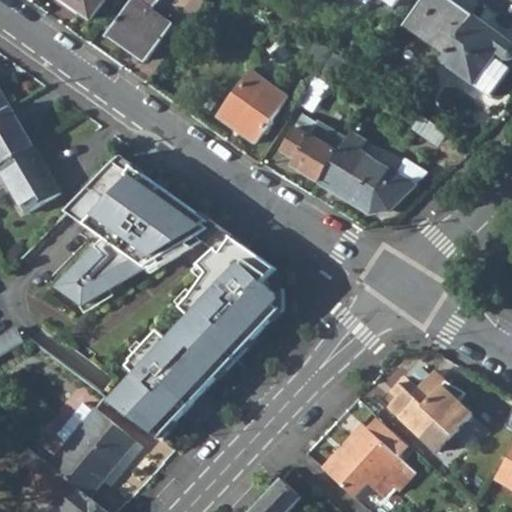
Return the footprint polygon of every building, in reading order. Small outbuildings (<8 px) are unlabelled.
[(64,0),(91,19),(104,0),(64,0)] [(128,0),(105,33),(144,61),(169,25),(134,0),(128,0)] [(422,0),(404,26),(444,56),(473,16),(451,0),(422,0)] [(442,61),(490,96),(511,69),(502,62),(504,58),(509,61),(510,62),(511,61),(511,44),(473,16),(444,56),(442,61)] [(300,61),(316,73),(332,50),(316,39),(300,61)] [(314,77),(329,86),(346,60),(332,50),(316,73),(314,77)] [(218,117),(254,144),(288,97),(251,72),(218,117)] [(372,94),(395,112),(403,101),(378,83),(372,94)] [(0,113),(11,107),(0,89),(0,113)] [(419,113),(403,101),(395,112),(412,124),(419,113)] [(0,113),(0,165),(34,146),(11,107),(0,113)] [(319,181),(337,151),(310,134),(317,121),(304,112),(282,148),(295,156),(291,164),(319,181)] [(444,131),(419,113),(412,124),(409,126),(434,145),(444,131)] [(394,173),(358,151),(364,140),(348,131),(337,151),(319,181),(370,214),(389,210),(426,174),(402,159),(394,173)] [(0,165),(0,167),(26,213),(61,193),(34,146),(0,165)] [(122,158),(68,211),(105,238),(56,285),(82,304),(156,258),(158,262),(157,263),(158,264),(188,245),(185,239),(205,226),(199,222),(205,218),(122,158)] [(185,239),(188,245),(198,239),(215,251),(217,249),(222,253),(232,239),(211,223),(205,226),(185,239)] [(162,426),(167,431),(225,369),(220,365),(240,343),(245,348),(280,311),(272,304),(278,299),(262,284),(276,270),(232,239),(222,253),(217,249),(198,266),(199,268),(200,267),(207,274),(190,298),(180,307),(191,318),(170,341),(158,331),(130,360),(131,362),(127,367),(137,376),(111,403),(153,435),(162,426)] [(0,337),(0,356),(24,342),(16,328),(0,337)] [(225,369),(245,348),(240,343),(220,365),(225,369)] [(387,404),(422,438),(436,450),(451,434),(470,414),(456,400),(464,392),(443,378),(440,382),(428,371),(415,386),(404,374),(390,389),(397,394),(387,404)] [(49,465),(89,497),(135,442),(95,408),(49,465)] [(364,425),(396,454),(406,443),(374,414),(364,425)] [(321,466),(352,495),(365,481),(372,488),(400,458),(396,454),(364,425),(360,421),(321,466)] [(153,435),(159,439),(167,431),(162,426),(153,435)] [(16,461),(22,454),(28,447),(12,435),(1,448),(16,461)] [(511,443),(493,476),(511,486),(511,443)] [(49,465),(28,447),(22,454),(28,459),(19,469),(26,478),(24,480),(64,511),(63,511),(106,511),(89,497),(49,465)] [(400,458),(372,488),(380,495),(407,464),(400,458)] [(282,480),(251,511),(290,511),(303,499),(282,480)]
